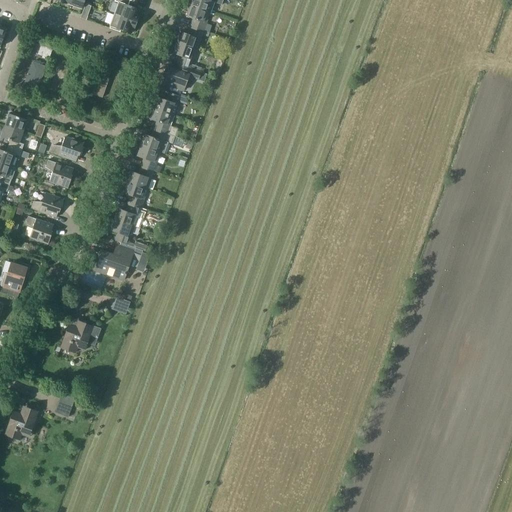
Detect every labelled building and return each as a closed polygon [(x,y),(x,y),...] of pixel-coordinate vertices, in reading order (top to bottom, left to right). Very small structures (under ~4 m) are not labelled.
[(85,0),(73,0),(72,5),(82,9),(85,0)] [(119,3),(115,14),(137,22),(139,15),(138,14),(140,10),(128,6),(130,0),(134,2),(134,1),(130,0),(115,0),(115,1),(119,3)] [(191,0),(190,5),(210,12),(214,1),(222,4),(223,0),(191,0)] [(191,26),(203,31),(209,33),(211,27),(205,25),(210,12),(190,5),(186,16),(193,19),(191,26)] [(115,14),(110,28),(120,32),(121,30),(132,33),(133,28),(134,29),(137,22),(115,14)] [(188,34),(180,31),(177,42),(197,49),(202,35),(208,37),(209,33),(203,31),(191,26),(188,34)] [(180,56),(177,63),(179,64),(191,68),(196,70),(197,66),(192,64),(197,49),(177,42),(173,53),(180,56)] [(37,54),(49,59),(53,49),(41,44),(37,54)] [(38,88),(47,67),(32,61),(24,83),(38,88)] [(66,66),(57,63),(47,92),(56,95),(66,66)] [(191,68),(179,64),(177,70),(167,66),(161,83),(184,91),(190,76),(198,79),(201,71),(196,70),(191,68)] [(102,98),(109,78),(99,74),(92,94),(102,98)] [(166,100),(158,97),(154,108),(173,115),(180,96),(168,92),(166,100)] [(150,119),(158,122),(155,130),(178,138),(180,133),(177,132),(179,129),(169,125),(173,115),(154,108),(150,119)] [(6,126),(24,132),(28,120),(10,114),(6,126)] [(35,136),(41,138),(45,126),(39,124),(35,136)] [(9,146),(21,151),(24,144),(20,143),(24,132),(6,126),(2,137),(11,140),(9,146)] [(165,154),(169,143),(182,148),(185,140),(178,138),(155,130),(153,137),(144,134),(140,145),(160,152),(165,154)] [(62,146),(53,145),(51,152),(76,161),(78,155),(79,156),(83,143),(74,140),(74,139),(72,138),(71,139),(65,137),(62,146)] [(160,152),(140,145),(136,156),(145,159),(142,167),(153,171),(160,173),(162,167),(156,165),(160,152)] [(0,149),(0,162),(12,167),(16,168),(20,157),(19,157),(21,151),(9,146),(7,152),(0,149)] [(55,185),(58,186),(58,185),(67,188),(72,176),(71,175),(73,169),(47,160),(45,167),(52,173),(49,181),(55,184),(55,185)] [(0,182),(9,186),(12,179),(16,168),(12,167),(0,162),(0,182)] [(139,174),(131,171),(127,182),(147,189),(153,171),(142,167),(139,174)] [(0,201),(0,202),(4,191),(7,192),(9,186),(0,182),(0,201)] [(123,193),(131,196),(129,204),(140,208),(147,189),(127,182),(123,193)] [(42,202),(33,202),(31,209),(56,218),(58,212),(59,212),(64,200),(54,196),(54,195),(52,194),(51,195),(45,193),(42,202)] [(126,211),(118,208),(114,219),(133,226),(140,208),(129,204),(126,211)] [(35,241),(38,242),(38,241),(48,244),(52,232),(51,232),(53,225),(28,216),(25,223),(32,229),(29,237),(35,240),(35,241)] [(110,230),(118,233),(115,241),(127,245),(133,226),(114,219),(110,230)] [(135,245),(130,243),(129,246),(149,253),(151,248),(148,247),(148,246),(144,245),(143,246),(135,243),(135,245)] [(102,251),(95,271),(106,275),(107,273),(113,275),(113,277),(123,281),(128,267),(136,270),(141,256),(118,248),(115,256),(102,251)] [(3,279),(0,286),(19,292),(23,279),(25,280),(30,265),(21,262),(20,266),(11,263),(7,274),(4,273),(3,279)] [(126,314),(130,302),(116,297),(112,309),(126,314)] [(84,350),(87,343),(95,346),(101,329),(78,320),(76,326),(69,323),(60,347),(75,352),(77,347),(84,350)] [(61,394),(55,412),(69,417),(75,399),(61,394)] [(20,413),(13,410),(5,434),(19,439),(21,434),(28,437),(37,411),(23,406),(20,413)]
